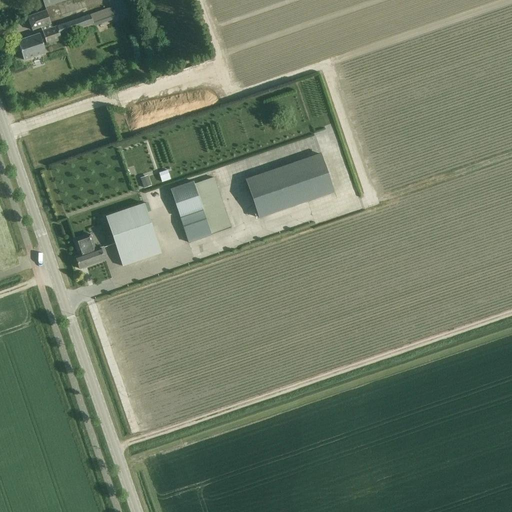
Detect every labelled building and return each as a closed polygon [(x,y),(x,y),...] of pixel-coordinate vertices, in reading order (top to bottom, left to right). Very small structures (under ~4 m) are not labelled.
[(47,45),(55,42),(57,49),(64,47),(61,40),(60,36),(114,17),(111,8),(52,28),(46,11),(27,17),(32,30),(41,27),(47,45)] [(137,45),(130,23),(121,26),(128,48),(137,45)] [(90,53),(89,48),(102,43),(98,32),(70,41),(75,58),(90,53)] [(46,53),(39,34),(17,41),(24,60),(46,53)] [(246,180),(255,209),(259,219),(334,192),(332,184),(322,155),(246,180)] [(167,177),(158,179),(160,188),(169,186),(167,177)] [(194,181),(171,189),(189,243),(211,235),(194,181)] [(150,182),(139,185),(143,195),(153,191),(150,182)] [(122,266),(161,253),(147,213),(151,211),(148,203),(105,218),(122,266)] [(75,257),(79,269),(105,260),(103,257),(105,257),(105,255),(106,254),(103,248),(95,250),(90,235),(74,240),(79,256),(75,257)]
